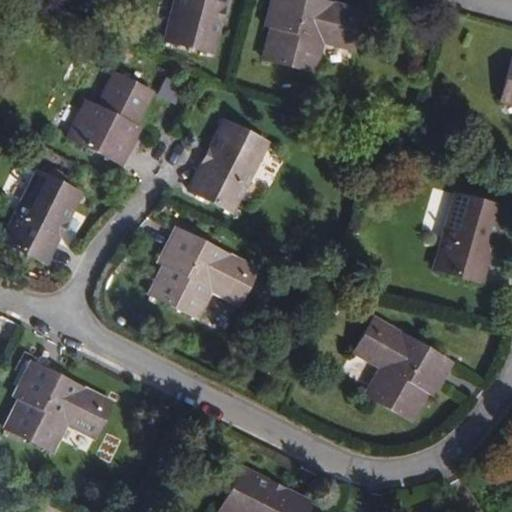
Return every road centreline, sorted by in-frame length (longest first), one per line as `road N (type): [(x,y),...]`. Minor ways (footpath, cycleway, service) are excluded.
road 1 (residential): [(511,379),(462,437),(418,467),(380,475),(335,465),(60,329)]
road 2 (residential): [(60,329),(81,268),(147,187)]
